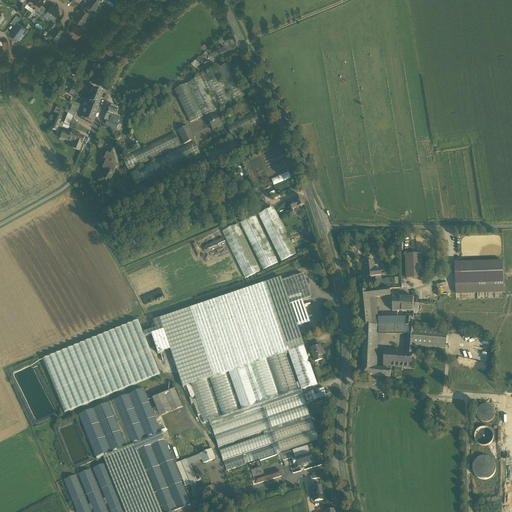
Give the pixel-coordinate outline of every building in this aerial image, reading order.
[(35,9),(36,9),(40,3),(42,0),(28,0),(27,3),(35,9)] [(92,7),(94,9),(96,6),(98,4),(93,0),(86,0),(87,1),(86,3),(92,7)] [(39,10),(41,11),(45,7),(40,3),(36,9),(35,9),(35,10),(37,12),(39,10)] [(45,13),(53,19),(59,11),(51,5),(48,9),(45,13)] [(48,9),(45,7),(41,11),(39,14),(42,16),(45,13),(48,9)] [(73,17),(82,24),(89,14),(89,13),(84,9),(81,7),(73,17)] [(91,16),(94,13),(90,10),(86,7),(84,9),(89,13),(89,14),(91,16)] [(11,22),(15,25),(17,22),(20,18),(16,15),(11,22)] [(9,33),(16,39),(20,33),(21,34),(25,28),(17,22),(15,25),(9,33)] [(51,33),(57,38),(60,33),(63,30),(57,25),(51,33)] [(73,35),(77,38),(82,31),(74,25),(69,32),(69,34),(71,35),(73,35)] [(59,43),(64,46),(65,44),(65,37),(60,33),(57,38),(61,41),(59,43)] [(220,47),(222,51),(235,44),(231,35),(223,39),(225,41),(223,42),(224,45),(220,47)] [(188,68),(193,72),(203,62),(209,59),(206,55),(204,52),(188,68)] [(174,91),(190,123),(246,96),(230,63),(174,91)] [(89,102),(91,103),(98,106),(103,94),(94,90),(92,94),(89,102)] [(219,112),(225,125),(253,111),(247,98),(219,112)] [(89,109),(87,112),(95,115),(99,106),(98,106),(91,103),(90,105),(89,109)] [(65,112),(68,114),(73,117),(74,118),(77,113),(82,116),(84,111),(78,108),(78,109),(72,106),(70,110),(69,112),(66,111),(65,112)] [(110,106),(107,114),(115,117),(119,109),(110,106)] [(95,115),(87,112),(84,111),(82,116),(81,117),(84,118),(85,118),(84,120),(91,123),(92,123),(95,115)] [(198,139),(204,152),(260,125),(254,112),(198,139)] [(68,130),(73,117),(68,114),(64,125),(62,128),(68,130)] [(117,117),(115,117),(107,114),(104,121),(107,122),(107,120),(117,124),(119,119),(117,118),(117,117)] [(206,118),(212,131),(222,126),(216,114),(206,118)] [(52,130),(55,131),(57,127),(59,123),(59,121),(60,121),(61,119),(57,117),(52,130)] [(105,125),(115,129),(116,126),(117,124),(107,120),(107,122),(105,125)] [(205,153),(211,166),(267,138),(261,126),(205,153)] [(178,131),(184,145),(194,140),(187,127),(178,131)] [(74,148),(79,151),(84,138),(78,136),(79,133),(72,131),(70,135),(70,136),(69,135),(63,132),(63,133),(61,136),(60,138),(60,139),(75,145),(74,148)] [(122,158),(128,171),(180,146),(174,133),(122,158)] [(129,173),(135,186),(200,154),(194,142),(129,173)] [(117,165),(116,168),(118,165),(114,149),(112,152),(111,146),(108,150),(108,151),(114,153),(113,154),(114,154),(114,155),(115,155),(115,156),(115,157),(114,157),(116,159),(116,161),(116,162),(117,162),(117,163),(116,164),(117,165)] [(104,170),(106,171),(108,169),(113,172),(116,168),(117,165),(116,164),(117,163),(117,162),(116,162),(116,161),(116,159),(114,157),(115,157),(115,156),(115,155),(114,155),(114,154),(113,154),(114,153),(108,151),(104,158),(106,162),(104,166),(103,167),(105,168),(104,170)] [(114,173),(113,172),(108,169),(106,171),(103,178),(101,176),(98,181),(107,187),(114,173)] [(288,172),(271,179),(274,186),(291,179),(288,172)] [(288,204),(291,210),(304,206),(301,197),(293,200),(294,202),(288,204)] [(258,215),(280,262),(296,254),(273,208),(258,215)] [(240,224),(262,270),(277,263),(255,216),(240,224)] [(222,232),(244,279),(259,272),(237,225),(222,232)] [(204,247),(206,250),(225,241),(223,238),(204,247)] [(421,255),(406,255),(407,279),(422,279),(421,255)] [(366,278),(374,277),(374,271),(375,271),(374,266),(374,262),(364,263),(366,278)] [(455,264),(456,294),(504,292),(503,262),(455,264)] [(303,274),(282,282),(290,305),(302,301),(311,297),(303,274)] [(297,327),(290,305),(282,282),(280,278),(189,309),(213,377),(226,373),(229,372),(266,359),(269,358),(285,353),(288,352),(304,346),(297,327)] [(368,291),(369,299),(376,298),(385,297),(385,294),(390,294),(390,289),(368,291)] [(364,327),(372,327),(369,299),(368,291),(357,292),(360,327),(364,327)] [(392,311),(402,312),(402,305),(400,305),(400,298),(393,297),(392,311)] [(378,319),(376,298),(369,299),(372,327),(375,327),(406,326),(406,318),(378,319)] [(413,298),(400,298),(400,305),(402,305),(402,312),(413,312),(414,298),(413,298)] [(290,305),(297,327),(309,323),(302,301),(290,305)] [(159,319),(163,330),(169,350),(182,388),(186,386),(190,385),(191,385),(207,379),(210,378),(213,377),(189,309),(159,319)] [(144,337),(151,334),(163,330),(159,319),(153,321),(156,329),(143,333),(144,337)] [(43,359),(64,413),(160,375),(144,337),(143,333),(138,321),(43,359)] [(378,335),(408,335),(409,326),(406,326),(375,327),(373,369),(377,369),(378,335)] [(413,326),(409,326),(408,335),(407,352),(407,353),(412,354),(413,346),(415,330),(415,326),(413,326)] [(373,376),(373,369),(375,327),(372,327),(364,327),(362,375),(373,376)] [(157,354),(169,350),(163,330),(151,334),(157,354)] [(447,333),(415,330),(413,346),(445,349),(447,333)] [(310,349),(315,362),(322,360),(320,356),(324,354),(324,355),(325,355),(323,348),(322,348),(322,349),(321,349),(320,345),(313,348),(310,349)] [(304,346),(288,352),(301,390),(317,384),(304,346)] [(392,362),(402,362),(402,352),(385,351),(384,361),(392,362)] [(406,368),(411,369),(412,364),(412,354),(407,353),(407,352),(402,352),(402,362),(392,362),(384,361),(384,367),(385,367),(386,367),(396,368),(406,368)] [(299,391),(285,353),(269,358),(282,396),(299,391)] [(280,397),(266,359),(229,372),(242,410),(280,397)] [(239,411),(226,373),(213,377),(210,378),(223,416),(239,411)] [(220,417),(207,379),(191,385),(195,397),(204,423),(209,421),(220,417)] [(190,385),(186,386),(190,398),(195,397),(191,385),(190,385)] [(113,401),(121,421),(123,426),(132,446),(135,445),(162,433),(144,389),(113,401)] [(152,398),(157,408),(180,398),(176,389),(152,398)] [(209,421),(211,426),(303,395),(301,390),(299,391),(282,396),(280,397),(242,410),(239,411),(223,416),(220,417),(209,421)] [(265,458),(265,460),(281,454),(280,453),(318,440),(303,395),(211,426),(218,447),(263,432),(265,435),(219,451),(223,462),(243,455),(244,456),(224,462),(227,471),(228,471),(246,464),(247,466),(229,472),(228,472),(227,473),(233,491),(253,486),(253,484),(254,484),(249,465),(249,464),(265,458)] [(180,398),(157,408),(160,416),(183,407),(180,398)] [(113,401),(109,403),(117,423),(121,421),(113,401)] [(127,448),(119,428),(117,423),(109,403),(77,415),(96,460),(103,457),(127,448)] [(489,406),(486,405),(484,405),(482,406),(479,407),(478,410),(477,412),(476,415),(477,418),(479,420),(481,422),(483,423),(486,424),(489,423),(491,422),(493,420),(495,417),(495,414),(495,412),(494,409),(492,407),(489,406)] [(119,428),(127,448),(132,446),(123,426),(119,428)] [(494,436),(493,434),(492,431),(490,430),(487,428),(485,428),(482,428),(479,429),(477,431),(475,433),(475,435),(474,438),(475,441),(476,443),(478,445),(481,446),(483,447),(486,447),(489,446),(491,444),(492,442),(493,439),(494,436)] [(165,440),(162,433),(135,445),(137,451),(165,440)] [(149,481),(147,482),(149,487),(151,486),(161,511),(172,511),(174,511),(190,505),(181,480),(170,453),(165,440),(137,451),(149,481)] [(127,448),(103,457),(105,464),(106,463),(118,493),(119,493),(107,463),(120,458),(132,487),(133,486),(122,457),(135,452),(147,482),(149,481),(137,451),(135,445),(132,446),(127,448)] [(292,458),(293,461),(296,460),(297,463),(298,467),(304,465),(305,466),(308,465),(308,464),(312,462),(311,457),(307,458),(306,456),(307,455),(304,447),(297,449),(297,448),(294,449),(294,451),(292,451),(286,453),(288,459),(292,458)] [(201,461),(203,464),(215,460),(211,450),(199,455),(201,461)] [(181,480),(183,479),(176,464),(177,463),(173,451),(170,453),(181,480)] [(158,511),(149,487),(147,482),(135,452),(122,457),(133,486),(132,487),(134,493),(136,492),(143,511),(158,511)] [(199,455),(186,460),(189,466),(201,461),(199,455)] [(472,470),(473,473),(475,476),(477,478),(480,480),(483,480),(487,480),(490,479),(492,477),(494,474),(495,471),(496,468),(495,465),(493,462),(491,459),(488,458),(485,457),(481,457),(478,459),(476,461),(474,463),(473,466),(472,470)] [(141,511),(134,493),(132,487),(120,458),(107,463),(119,493),(126,511),(141,511)] [(186,460),(177,463),(176,464),(183,479),(186,487),(190,485),(194,484),(195,483),(189,466),(186,460)] [(262,468),(259,461),(259,462),(249,465),(254,484),(253,484),(253,486),(281,476),(279,470),(264,475),(262,468)] [(125,511),(118,493),(106,463),(105,464),(93,469),(105,499),(103,499),(105,505),(107,504),(110,511),(125,511)] [(108,511),(105,505),(103,499),(92,469),(78,474),(90,504),(89,505),(91,510),(92,510),(93,511),(108,511)] [(91,511),(91,510),(89,505),(77,475),(64,480),(76,511),(91,511)] [(198,496),(198,497),(207,493),(213,491),(212,488),(210,483),(206,485),(200,487),(196,489),(194,484),(190,485),(192,491),(193,492),(196,491),(198,496)] [(321,485),(315,486),(315,488),(313,488),(312,489),(312,490),(312,493),(313,493),(313,497),(313,498),(313,501),(315,502),(323,501),(321,485)] [(161,511),(151,486),(149,487),(158,511),(143,511),(136,492),(134,493),(141,511),(161,511)] [(126,511),(119,493),(118,493),(125,511),(126,511)]
